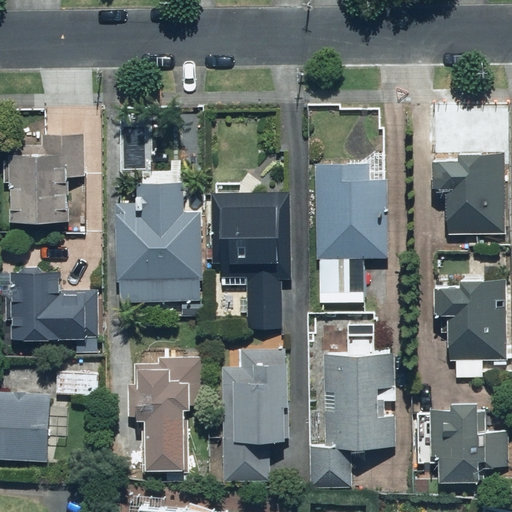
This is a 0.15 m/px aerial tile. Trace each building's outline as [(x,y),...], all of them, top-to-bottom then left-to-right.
[(8,184),(6,225),(74,227),(76,180),(90,181),(92,134),(38,131),(37,155),(2,153),(1,183),(8,184)] [(505,234),(506,154),(495,154),(495,145),(461,144),(461,153),(454,153),(454,163),(428,162),(428,194),(445,194),(444,234),(505,234)] [(369,164),(314,164),(313,258),(319,258),(318,301),(367,301),(368,260),(387,260),(388,176),(368,176),(369,164)] [(117,202),(116,300),(199,300),(199,214),(182,214),(182,184),(137,184),(137,202),(117,202)] [(288,275),(289,195),(209,194),(209,270),(247,270),(246,328),(283,328),(284,275),(288,275)] [(58,271),(0,268),(0,294),(5,294),(4,320),(10,320),(9,340),(69,343),(69,338),(77,338),(76,351),(97,351),(100,286),(78,285),(78,280),(58,279),(58,271)] [(506,360),(506,283),(455,283),(455,287),(428,287),(428,317),(437,317),(437,334),(446,334),(446,360),(456,359),(456,377),(482,377),(482,360),(506,360)] [(284,443),(284,349),(238,349),(238,368),(222,368),(222,479),(271,479),(271,443),(284,443)] [(146,411),(142,469),(190,472),(194,407),(204,408),(208,356),(155,353),(155,364),(135,362),(132,410),(146,411)] [(313,440),(311,483),(354,485),(356,453),(396,455),(400,357),(321,354),(317,440),(313,440)] [(100,370),(56,369),(56,396),(99,396),(100,370)] [(50,395),(0,391),(0,459),(45,462),(50,395)] [(428,412),(413,411),(411,463),(431,464),(430,479),(483,482),(484,469),(508,470),(511,409),(429,405),(428,412)] [(135,504),(128,503),(127,511),(238,511),(239,509),(135,504)]
